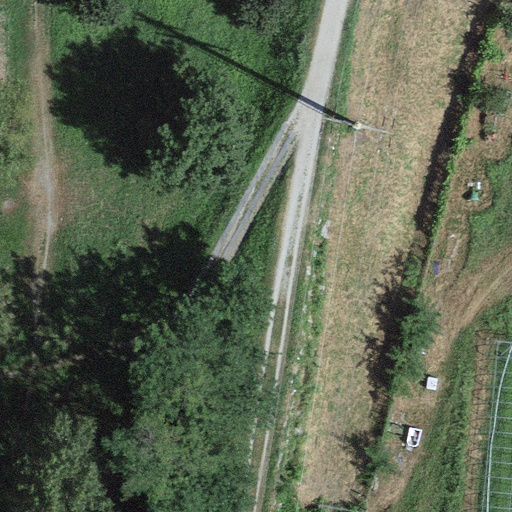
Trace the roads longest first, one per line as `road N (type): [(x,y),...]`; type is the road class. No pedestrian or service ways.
road 1 (track): [(317,100),(250,511)]
road 2 (track): [(317,100),(220,238)]
